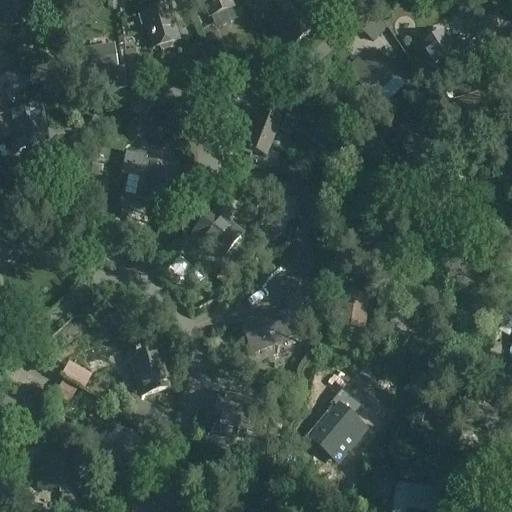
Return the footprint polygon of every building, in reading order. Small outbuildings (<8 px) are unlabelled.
[(15,0),(0,0),(0,29),(20,27),(15,0)] [(235,9),(231,0),(187,0),(191,9),(202,4),(208,20),(235,9)] [(283,0),(282,1),(281,0),(273,0),(272,1),(277,6),(263,17),(291,50),(313,32),(285,0),(283,0)] [(337,7),(344,0),(315,0),(327,12),(335,4),(337,7)] [(172,50),(173,47),(173,46),(181,43),(170,4),(139,13),(151,52),(159,49),(160,51),(163,53),(172,50)] [(445,32),(428,43),(418,50),(437,80),(479,54),(469,36),(453,46),(445,32)] [(114,47),(77,53),(81,79),(90,77),(92,93),(126,88),(123,69),(117,70),(114,47)] [(374,102),(399,78),(376,54),(351,80),(374,102)] [(141,61),(126,62),(130,95),(148,93),(145,60),(141,61)] [(54,66),(30,71),(33,90),(42,88),(45,100),(58,97),(56,86),(57,85),(54,66)] [(458,139),(489,130),(478,91),(447,100),(458,139)] [(194,119),(183,104),(166,118),(177,131),(194,119)] [(5,115),(13,156),(33,152),(36,154),(44,152),(46,149),(50,149),(42,108),(5,115)] [(265,159),(280,121),(261,114),(255,129),(252,128),(248,138),(242,136),(236,152),(251,158),(252,154),(265,159)] [(336,154),(346,125),(324,117),(313,147),(336,154)] [(409,165),(426,159),(412,124),(395,130),(409,165)] [(145,164),(146,160),(127,156),(123,176),(141,180),(137,201),(162,206),(170,169),(145,164)] [(190,238),(222,263),(244,235),(213,209),(190,238)] [(257,229),(268,247),(282,238),(271,220),(257,229)] [(393,261),(393,226),(354,226),(354,247),(376,247),(376,261),(393,261)] [(0,265),(11,253),(0,242),(0,265)] [(481,288),(464,259),(445,271),(455,288),(461,284),(469,296),(481,288)] [(301,303),(298,294),(282,300),(286,311),(276,315),(275,311),(239,324),(252,357),(286,345),(287,346),(296,342),(295,338),(302,335),(300,329),(295,330),(293,323),(308,318),(302,303),(301,303)] [(342,295),(337,329),(364,333),(369,299),(342,295)] [(401,370),(407,351),(393,347),(387,365),(401,370)] [(128,358),(140,400),(173,390),(161,348),(128,358)] [(68,405),(76,392),(62,384),(55,398),(68,405)] [(219,394),(210,436),(245,443),(254,401),(252,400),(252,397),(239,394),(238,398),(219,394)] [(145,428),(154,408),(129,395),(119,414),(145,428)] [(0,443),(16,405),(0,398),(0,443)] [(335,465),(361,435),(346,422),(355,411),(340,398),(331,409),(337,415),(311,445),(335,465)] [(469,406),(461,438),(493,445),(497,429),(501,431),(505,415),(501,414),(469,406)] [(102,458),(125,484),(154,458),(131,433),(102,458)] [(39,456),(39,492),(78,493),(79,457),(39,456)] [(431,511),(435,494),(398,487),(393,511),(431,511)]
